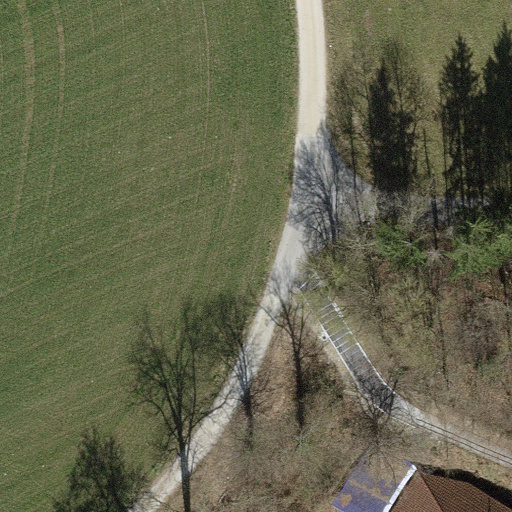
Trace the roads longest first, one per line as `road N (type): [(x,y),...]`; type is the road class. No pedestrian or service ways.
road 1 (track): [(143,511),(185,468),(234,393),(290,259)]
road 2 (track): [(308,208),(316,69),(310,0)]
road 3 (track): [(308,208),(511,209)]
